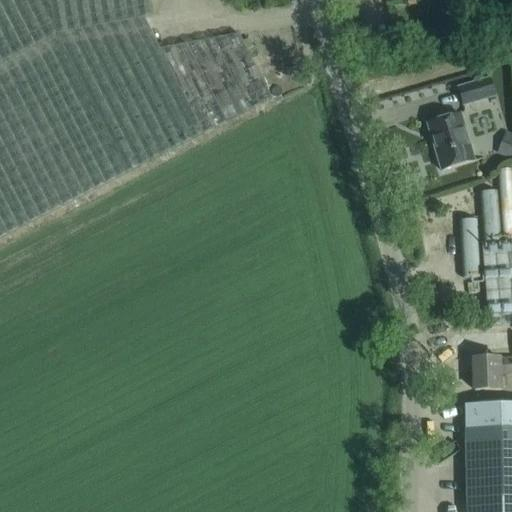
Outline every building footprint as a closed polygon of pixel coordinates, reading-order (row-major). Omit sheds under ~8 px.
[(0,0),(0,239),(272,100),(239,35),(160,50),(144,18),(152,17),(149,0),(0,0)] [(458,89),(463,106),(495,97),(489,80),(458,89)] [(460,115),(430,124),(437,148),(434,149),(441,172),(474,162),(460,115)] [(511,243),(481,246),(488,327),(511,325),(511,243)] [(511,359),(473,361),(474,392),(501,391),(500,375),(511,374),(511,359)] [(511,511),(511,405),(465,407),(466,511),(511,511)]
